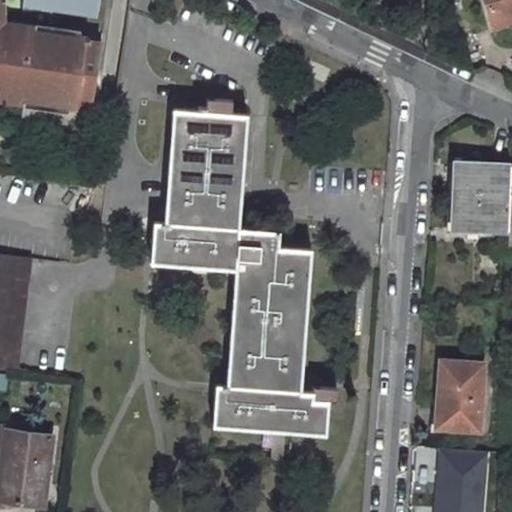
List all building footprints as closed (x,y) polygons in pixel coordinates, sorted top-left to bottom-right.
[(4,22),(2,0),(0,0),(0,27),(76,41),(77,35),(47,29),(48,21),(11,14),(9,22),(4,22)] [(511,0),(484,0),(491,21),(511,14),(511,0)] [(511,14),(491,21),(493,30),(511,24),(511,14)] [(0,100),(63,112),(70,113),(71,109),(86,112),(97,49),(82,47),(83,42),(76,41),(0,27),(0,100)] [(204,86),(202,101),(182,255),(232,259),(220,375),(212,374),(209,415),(321,426),(323,395),(333,396),(336,380),(308,378),(308,382),(298,381),(311,242),(275,238),(277,221),(234,217),(245,104),(229,102),(231,89),(204,86)] [(182,255),(202,101),(173,98),(162,210),(150,210),(146,251),(182,255)] [(0,106),(62,118),(63,112),(0,100),(0,106)] [(510,226),(511,165),(511,164),(453,160),(450,223),(510,226)] [(0,259),(0,375),(12,378),(23,263),(0,259)] [(439,362),(435,428),(477,431),(482,365),(439,362)] [(1,444),(0,453),(0,511),(7,511),(40,511),(48,450),(1,444)]
